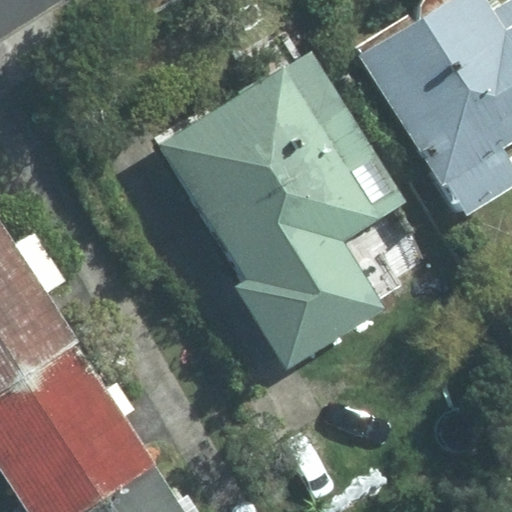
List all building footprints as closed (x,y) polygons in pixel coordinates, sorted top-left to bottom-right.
[(511,0),(390,0),(349,24),(456,210),(511,178),(511,0)] [(321,14),(142,112),(278,357),(385,298),(351,237),(423,198),(321,14)] [(0,218),(0,365),(65,325),(0,218)] [(65,325),(0,365),(0,474),(23,511),(48,511),(144,454),(65,325)] [(179,511),(144,454),(48,511),(179,511)]
